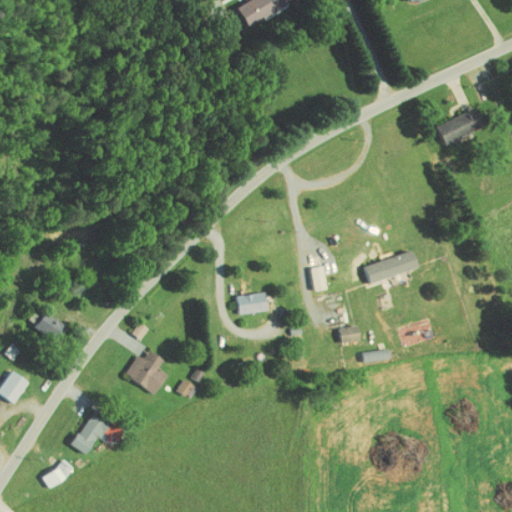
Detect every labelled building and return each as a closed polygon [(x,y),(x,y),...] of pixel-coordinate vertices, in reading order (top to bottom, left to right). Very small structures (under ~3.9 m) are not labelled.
[(227,0),(236,17),(271,1),(270,0),(227,0)] [(433,136),(472,119),(465,101),(425,118),(433,136)] [(81,226),(78,215),(39,226),(42,237),(81,226)] [(359,274),(408,262),(404,244),(354,256),(359,274)] [(299,261),(303,283),(316,282),(312,259),(299,261)] [(228,307),(257,304),(255,285),(226,288),(228,307)] [(46,333),(54,316),(33,306),(25,322),(46,333)] [(122,326),(130,332),(138,321),(130,315),(122,326)] [(330,334),(350,333),(348,319),(329,321),(330,334)] [(380,352),(379,342),(351,344),(352,354),(380,352)] [(126,347),(114,368),(145,386),(156,366),(148,362),(153,352),(138,343),(134,352),(126,347)] [(0,393),(5,396),(18,373),(0,363),(0,393)] [(174,390),(183,379),(173,371),(164,383),(174,390)] [(76,447),(87,429),(91,432),(101,414),(82,402),(62,439),(76,447)] [(38,481),(60,467),(53,456),(31,469),(38,481)]
